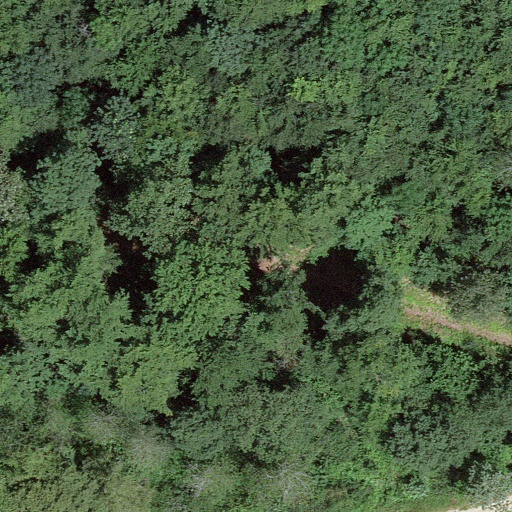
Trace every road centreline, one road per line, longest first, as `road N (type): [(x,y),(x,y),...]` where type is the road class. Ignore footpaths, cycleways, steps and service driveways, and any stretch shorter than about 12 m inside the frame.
road 1 (track): [(511,267),(325,187),(0,28)]
road 2 (track): [(511,349),(345,287),(123,237),(0,229)]
